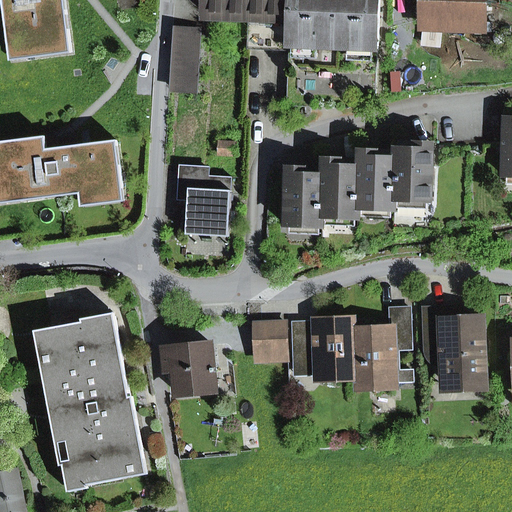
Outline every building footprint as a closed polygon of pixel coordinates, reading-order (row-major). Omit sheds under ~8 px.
[(66,0),(4,0),(8,27),(21,26),(26,59),(73,53),(66,0)] [(209,0),(209,17),(250,19),(251,0),(209,0)] [(251,0),(250,19),(261,19),(259,49),(290,50),(291,0),(251,0)] [(291,0),(290,50),(288,106),(349,109),(376,95),(380,0),(291,0)] [(424,0),(424,20),(484,22),(485,0),(424,0)] [(261,19),(250,19),(249,49),(259,49),(261,19)] [(423,32),(484,34),(484,22),(424,20),(423,32)] [(12,61),(26,59),(21,26),(8,27),(12,61)] [(174,51),(197,52),(198,33),(175,32),(174,51)] [(172,88),(195,89),(197,52),(174,51),(172,88)] [(48,150),(59,148),(57,135),(47,137),(48,150)] [(124,189),(118,141),(59,148),(48,150),(47,137),(0,142),(0,191),(22,188),(24,201),(82,194),(124,189)] [(395,200),(396,200),(396,201),(431,202),(434,143),(417,142),(417,148),(397,148),(397,151),(397,157),(395,200)] [(222,144),(222,154),(238,154),(238,144),(222,144)] [(359,209),(360,209),(395,211),(396,201),(396,200),(395,200),(397,157),(378,157),(378,151),(361,150),(361,160),(361,166),(359,209)] [(323,217),(324,217),(324,218),(359,219),(360,209),(359,209),(361,166),(342,165),(342,159),(325,158),(325,168),(325,174),(323,217)] [(178,201),(190,201),(190,188),(210,190),(211,176),(211,167),(180,165),(178,201)] [(306,174),(306,168),(289,167),(287,226),(323,228),(324,218),(324,217),(323,217),(325,174),(306,174)] [(230,237),(233,178),(211,176),(210,190),(190,188),(190,201),(188,235),(230,237)] [(0,204),(24,201),(22,188),(0,191),(0,204)] [(83,207),(126,202),(124,189),(82,194),(83,207)] [(486,381),(483,318),(465,319),(455,319),(454,307),(424,308),(426,348),(444,348),(445,370),(445,383),(486,381)] [(455,319),(465,319),(464,307),(454,307),(455,319)] [(393,328),(394,351),(411,350),(410,308),(392,308),(393,328)] [(66,411),(76,462),(65,464),(65,466),(70,492),(90,489),(89,485),(148,474),(134,397),(131,397),(116,314),(84,320),(84,323),(52,329),(60,367),(44,369),(53,414),(66,411)] [(320,376),(357,375),(357,374),(358,374),(356,330),(355,319),(317,321),(318,322),(319,365),(320,375),(320,376)] [(297,366),(319,365),(318,322),(295,323),(296,333),(297,366)] [(262,355),(289,354),(288,324),(260,325),(262,355)] [(393,328),(356,330),(358,374),(357,374),(357,375),(357,385),(395,384),(395,383),(395,371),(394,351),(393,328)] [(44,369),(60,367),(52,329),(37,331),(44,369)] [(217,369),(215,369),(212,344),(174,348),(174,351),(176,371),(179,395),(217,391),(215,373),(217,372),(217,369)] [(437,367),(445,370),(444,348),(426,348),(431,361),(437,367)] [(169,372),(176,371),(174,351),(167,352),(169,372)] [(262,363),(290,362),(289,354),(262,355),(262,363)] [(297,376),(320,375),(319,365),(297,366),(297,376)] [(395,383),(413,382),(412,371),(395,371),(395,383)] [(445,390),(486,388),(486,381),(445,383),(445,390)] [(65,464),(76,462),(66,411),(53,414),(62,466),(65,466),(65,464)] [(0,486),(20,482),(17,469),(0,472),(0,486)] [(0,511),(26,511),(20,482),(0,486),(0,511)]
